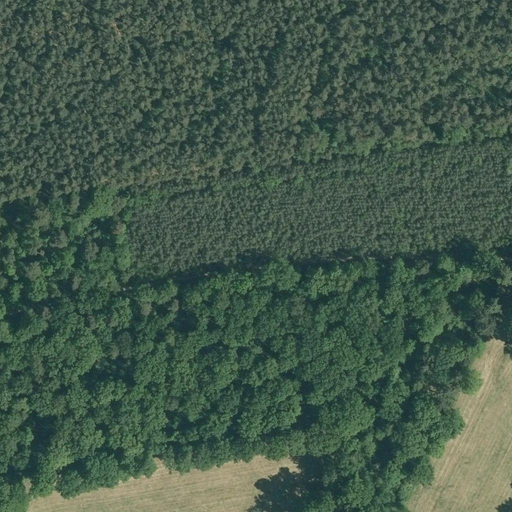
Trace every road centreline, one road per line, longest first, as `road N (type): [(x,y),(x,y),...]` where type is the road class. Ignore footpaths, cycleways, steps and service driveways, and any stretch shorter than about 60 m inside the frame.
road 1 (track): [(511,143),(0,209)]
road 2 (track): [(430,258),(244,268),(0,314)]
road 3 (track): [(371,396),(0,456)]
road 4 (track): [(306,511),(371,396),(430,258)]
